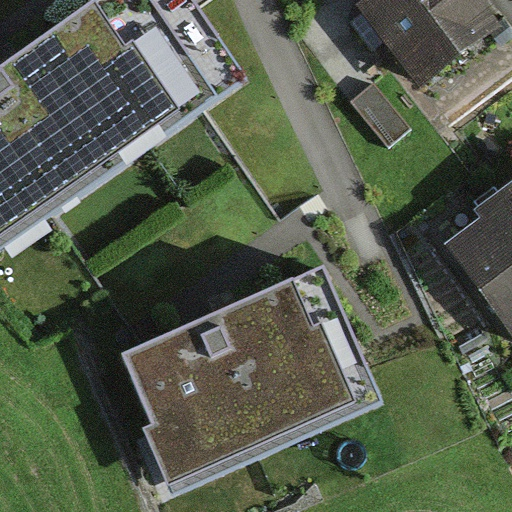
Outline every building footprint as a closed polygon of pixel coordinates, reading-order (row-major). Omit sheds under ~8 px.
[(0,255),(247,90),(185,0),(118,0),(0,79),(0,255)] [(505,32),(479,0),(359,0),(430,90),(505,32)] [(375,83),(352,102),(389,147),(412,129),(375,83)] [(511,191),(445,239),(511,335),(511,191)] [(324,275),(110,366),(168,501),(381,410),(324,275)]
